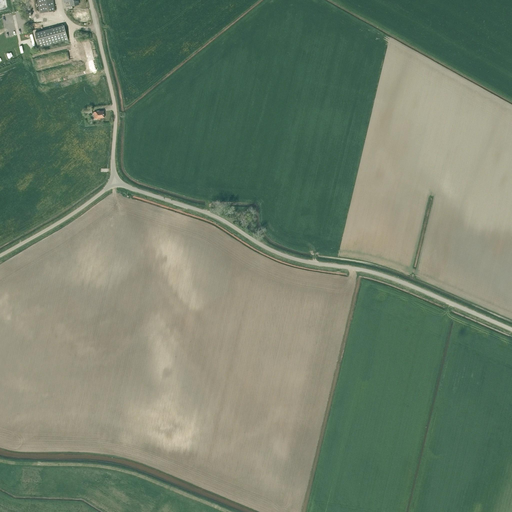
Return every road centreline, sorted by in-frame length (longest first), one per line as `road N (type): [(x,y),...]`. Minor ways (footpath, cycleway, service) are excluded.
road 1 (unclassified): [(511,331),(377,273),(285,257),(221,220),(114,182)]
road 2 (unclassified): [(114,182),(115,118),(91,0)]
road 3 (unclassified): [(0,256),(114,182)]
